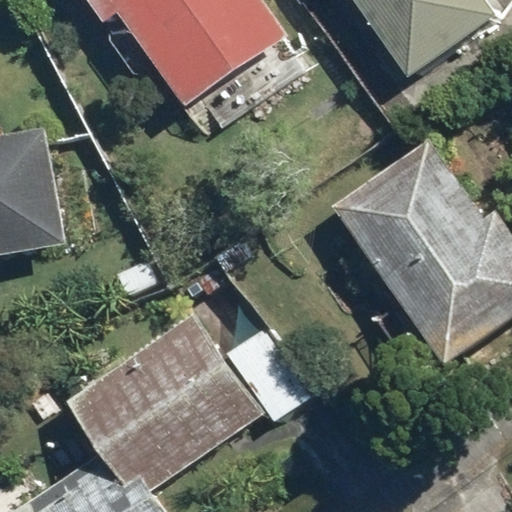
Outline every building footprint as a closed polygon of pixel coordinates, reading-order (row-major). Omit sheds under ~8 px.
[(101,0),(122,27),(134,19),(201,111),(304,36),(277,0),(101,0)] [(511,0),(347,0),(350,4),(356,0),(364,0),(426,85),(511,22),(511,0)] [(0,266),(81,253),(60,132),(0,142),(0,266)] [(441,141),(348,207),(463,365),(511,329),(511,216),(507,209),(496,217),(441,141)] [(233,354),(202,313),(82,399),(116,446),(36,503),(5,460),(0,463),(0,511),(181,511),(168,495),(271,420),(282,435),(325,404),(270,327),(233,354)]
